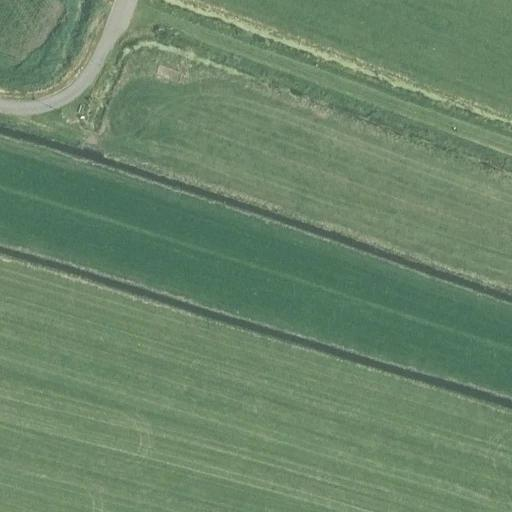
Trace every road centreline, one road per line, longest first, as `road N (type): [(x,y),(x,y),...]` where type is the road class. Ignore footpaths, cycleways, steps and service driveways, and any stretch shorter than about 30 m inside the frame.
road 1 (track): [(511,152),(120,9)]
road 2 (unclassified): [(0,104),(39,107),(73,92),(98,64),(123,0)]
